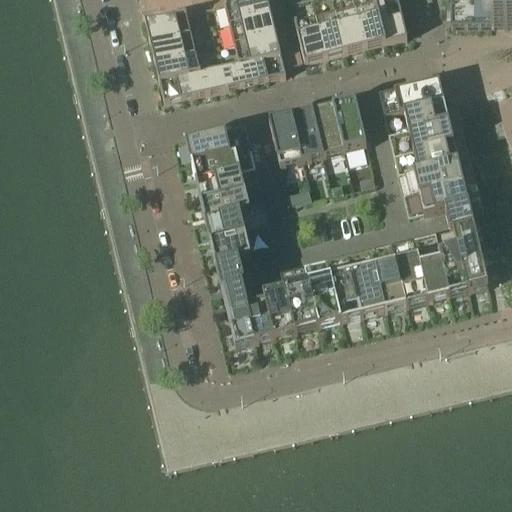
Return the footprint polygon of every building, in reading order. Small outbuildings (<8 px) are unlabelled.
[(406,45),(395,0),(144,0),(146,3),(138,4),(141,18),(159,13),(162,25),(144,29),(164,112),(285,82),(281,65),(286,63),(288,73),(294,72),(406,45)] [(511,0),(449,0),(450,34),(511,33),(511,0)] [(438,87),(378,101),(383,124),(383,125),(403,120),(403,119),(443,109),(438,87)] [(354,106),(332,112),(343,159),(365,153),(354,106)] [(443,109),(403,119),(403,120),(407,138),(448,128),(443,109)] [(332,112),(311,117),(322,164),(343,159),(332,112)] [(311,117),(290,122),(301,169),(322,164),(311,117)] [(290,122),(268,128),(279,174),(301,169),(290,122)] [(448,128),(407,138),(412,159),(453,149),(448,128)] [(185,148),(190,170),(250,156),(245,133),(185,148)] [(453,149),(412,159),(416,176),(417,177),(457,168),(453,149)] [(254,174),(250,156),(190,170),(195,189),(254,174)] [(398,181),(397,181),(397,182),(402,204),(403,205),(404,205),(404,204),(418,201),(417,200),(462,190),(457,168),(417,177),(416,176),(398,181)] [(259,194),(254,174),(195,189),(199,208),(259,194)] [(462,190),(417,200),(418,201),(422,221),(444,216),(467,211),(462,190)] [(264,214),(259,194),(199,208),(204,228),(264,214)] [(444,216),(450,240),(453,239),(467,299),(487,294),(467,211),(444,216)] [(269,235),(264,214),(204,228),(209,249),(269,235)] [(274,258),(269,235),(209,249),(215,271),(238,266),(274,258)] [(453,239),(450,240),(434,243),(449,304),(467,299),(453,239)] [(449,304),(434,243),(413,248),(427,309),(449,304)] [(427,309),(413,248),(391,254),(405,314),(427,309)] [(405,314),(391,254),(370,259),(384,319),(405,314)] [(384,319),(370,259),(347,264),(361,325),(384,319)] [(361,325),(347,264),(326,269),(340,330),(361,325)] [(243,289),(238,266),(215,271),(235,355),(255,350),(246,313),(240,291),(244,290),(243,289)] [(340,330),(326,269),(303,275),(318,335),(340,330)] [(318,335),(303,275),(280,280),(294,341),(318,335)] [(294,341),(280,280),(258,285),(264,309),(273,346),(294,341)] [(255,350),(273,346),(264,309),(247,313),(246,313),(255,350)]
